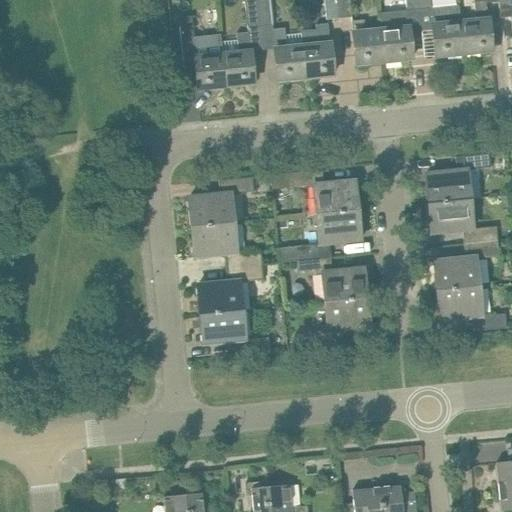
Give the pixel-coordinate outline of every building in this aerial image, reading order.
[(247,28),(259,27),(257,0),(245,2),(247,28)] [(259,27),(272,26),(268,0),(259,0),(257,0),(259,27)] [(338,22),(335,0),(322,0),(325,23),(338,22)] [(349,0),(335,0),(338,22),(351,21),(349,0)] [(402,0),(404,11),(377,14),(378,31),(379,31),(383,62),(411,59),(408,32),(419,31),(416,0),(402,0)] [(431,8),(430,0),(416,0),(419,31),(432,30),(435,57),(462,54),(459,22),(460,22),(458,5),(431,8)] [(475,21),(460,22),(459,22),(462,54),(491,51),(486,3),(474,4),(475,21)] [(225,87),(222,55),(206,56),(204,37),(192,38),(189,15),(178,16),(182,63),(194,61),(197,90),(225,87)] [(379,31),(378,31),(363,33),(362,21),(351,22),(356,65),(383,62),(379,31)] [(315,26),(315,30),(300,32),(301,47),(305,79),(333,76),(327,25),(315,26)] [(272,30),(274,49),(277,81),(305,79),(301,47),(286,48),(284,29),(272,30)] [(250,52),(248,33),(235,34),(237,53),(222,55),(225,87),(253,84),(251,64),(250,52)] [(430,203),(468,199),(465,171),(490,168),(488,154),(454,158),(456,171),(425,175),(426,188),(428,187),(430,203)] [(315,215),(354,210),(353,195),(355,194),(354,181),(323,184),(321,171),(287,174),(289,188),(313,186),(315,215)] [(193,226),(232,223),(229,194),(253,191),(252,177),(218,181),(219,195),(188,198),(189,211),(192,211),(193,226)] [(468,199),(430,203),(432,220),(429,221),(431,234),(462,231),(463,244),(496,241),(495,227),(471,229),(468,199)] [(354,210),(315,215),(318,244),(294,246),(296,261),(330,257),(329,244),(360,241),(358,227),(356,228),(354,210)] [(232,223),(193,226),(195,244),(193,244),(194,257),(225,254),(227,268),(261,264),(259,250),(235,253),(232,223)] [(496,241),(463,244),(464,258),(433,262),(435,275),(437,274),(438,290),(477,286),(475,257),(498,255),(496,241)] [(331,272),(330,257),(296,261),(297,275),(321,273),(324,301),(363,297),(362,282),(364,282),(362,269),(331,272)] [(261,264),(227,268),(228,282),(197,285),(198,299),(200,298),(202,314),(241,310),(238,281),(262,279),(261,264)] [(477,286),(438,290),(440,308),(438,308),(439,321),(471,318),(472,332),(506,328),(504,315),(480,317),(477,286)] [(363,297),(324,301),(327,331),(303,334),(305,349),(338,345),(337,331),(368,328),(367,315),(365,315),(363,297)] [(241,310),(202,314),(204,331),(201,332),(203,345),(234,342),(235,356),(269,352),(268,338),(244,340),(241,310)] [(504,511),(511,510),(511,461),(495,463),(498,494),(502,493),(504,511)] [(126,489),(124,479),(115,480),(116,490),(126,489)] [(305,511),(305,507),(291,508),(289,485),(259,488),(259,482),(244,484),(247,507),(252,506),(252,511),(305,511)] [(353,511),(343,511),(415,511),(413,492),(400,493),(400,490),(382,492),(382,488),(351,491),(353,511)] [(202,511),(199,511),(197,494),(162,498),(163,511),(202,511)]
